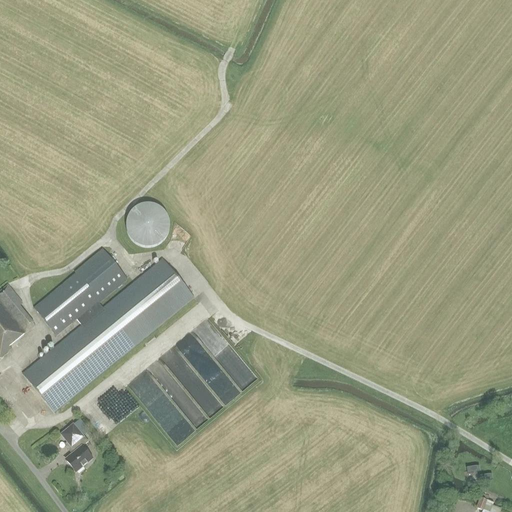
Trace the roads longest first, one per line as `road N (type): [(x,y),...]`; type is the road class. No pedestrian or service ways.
road 1 (track): [(511,463),(434,415),(232,317),(173,251),(125,259),(107,237)]
road 2 (track): [(232,47),(221,69),(220,115),(116,217),(107,237),(66,269),(25,280),(26,304),(49,334),(2,372)]
